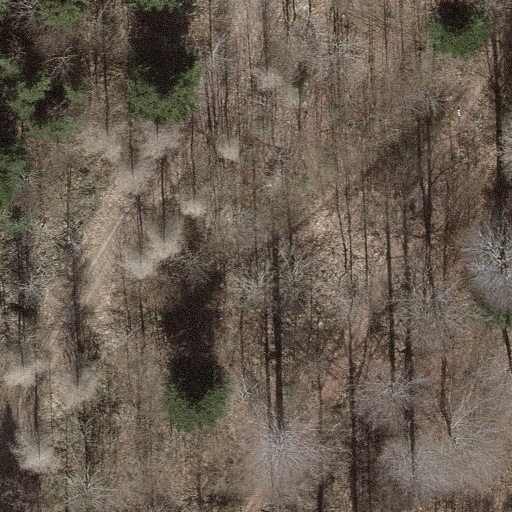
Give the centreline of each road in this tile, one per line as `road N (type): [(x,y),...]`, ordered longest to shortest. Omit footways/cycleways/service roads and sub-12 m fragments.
road 1 (track): [(253,511),(345,369),(511,32)]
road 2 (track): [(58,329),(140,307),(265,238),(365,165),(500,48)]
road 3 (track): [(267,0),(58,329),(0,443)]
